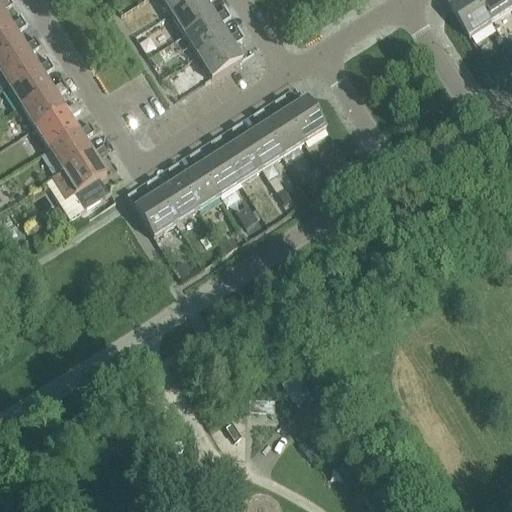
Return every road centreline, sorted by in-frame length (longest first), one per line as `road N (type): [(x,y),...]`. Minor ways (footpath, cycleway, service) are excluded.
road 1 (residential): [(0,424),(392,179)]
road 2 (residential): [(30,0),(134,168),(283,74)]
road 3 (track): [(230,467),(213,467),(138,338)]
road 4 (residential): [(392,179),(315,55)]
road 5 (residential): [(478,122),(401,4)]
